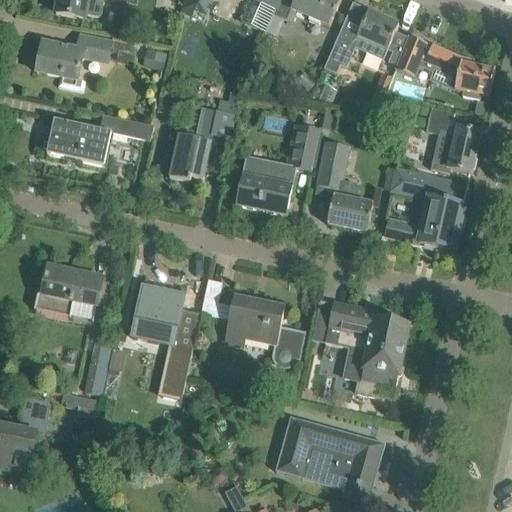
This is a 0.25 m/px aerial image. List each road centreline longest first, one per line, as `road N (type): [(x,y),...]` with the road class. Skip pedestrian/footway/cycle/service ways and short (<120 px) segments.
road 1 (residential): [(458,296),(0,195)]
road 2 (residential): [(458,296),(511,69)]
road 3 (residential): [(407,511),(458,296)]
